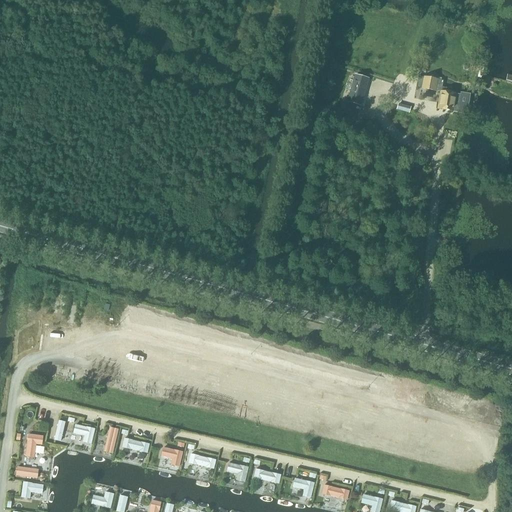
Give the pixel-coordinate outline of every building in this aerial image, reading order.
[(369,77),(354,74),(352,82),(367,86),(369,77)] [(459,105),(460,96),(461,94),(448,92),(449,88),(442,87),(443,80),(424,77),(422,88),(441,91),(438,108),(446,109),(446,110),(448,110),(453,110),(454,111),(457,111),(459,110),(460,106),(459,105)] [(61,440),(66,421),(59,419),(55,439),(61,440)] [(92,443),(95,427),(76,423),(74,432),(84,434),(83,441),(92,443)] [(113,453),(119,428),(110,426),(105,451),(113,453)] [(42,444),(44,435),(29,433),(26,455),(35,456),(37,443),(42,444)] [(148,452),(150,442),(125,436),(123,446),(148,452)] [(180,466),(184,451),(164,446),(162,455),(173,458),(172,464),(180,466)] [(214,468),(216,459),(191,453),(189,462),(214,468)] [(245,481),(249,466),(230,461),(228,471),(238,473),(237,479),(245,481)] [(38,477),(39,468),(18,465),(17,474),(38,477)] [(279,483),(281,474),(256,467),(254,477),(279,483)] [(312,497),(315,482),(296,477),(293,486),(305,489),(303,495),(312,497)] [(43,493),(44,483),(24,481),(22,496),(31,497),(31,491),(43,493)] [(348,499),(350,490),(325,484),(322,493),(348,499)] [(111,508),(114,493),(105,491),(104,497),(93,494),(91,503),(111,508)] [(124,511),(128,496),(120,494),(117,510),(124,511)] [(374,511),(380,511),(384,499),(364,494),(362,502),(373,505),(371,511),(374,511)] [(159,511),(162,502),(153,500),(149,511),(159,511)] [(402,511),(415,511),(417,506),(392,500),(390,509),(402,511)] [(173,511),(175,505),(168,503),(165,511),(173,511)]
